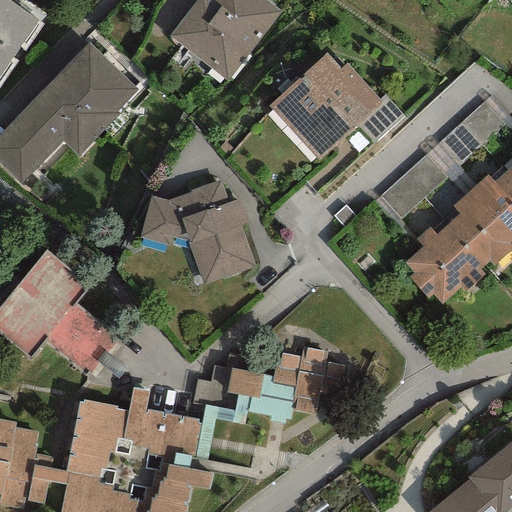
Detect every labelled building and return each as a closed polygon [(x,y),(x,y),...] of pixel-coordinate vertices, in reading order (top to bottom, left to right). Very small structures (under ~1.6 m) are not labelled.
[(0,0),(0,84),(16,61),(12,58),(20,47),(25,50),(33,39),(44,24),(37,20),(8,0),(0,0)] [(281,13),(264,0),(196,0),(168,36),(226,81),(281,13)] [(89,43),(0,133),(0,165),(19,184),(61,141),(77,157),(119,115),(116,112),(137,90),(89,43)] [(326,53),(268,104),(319,162),(360,126),(375,142),(403,117),(384,95),(378,100),(346,64),(340,69),(326,53)] [(424,154),(379,194),(398,215),(443,176),(424,154)] [(511,179),(505,172),(494,182),(488,175),(471,190),(511,234),(511,179)] [(167,200),(150,196),(138,237),(169,248),(172,238),(187,240),(203,285),(254,267),(241,225),(247,223),(237,198),(228,203),(219,181),(189,190),(191,192),(167,200)] [(511,241),(511,234),(471,190),(453,207),(459,213),(447,224),(483,266),(489,261),(494,266),(511,249),(511,246),(509,244),(511,241)] [(483,266),(447,224),(436,234),(430,226),(415,239),(423,247),(405,263),(414,273),(410,277),(428,298),(432,294),(440,304),(460,287),(463,291),(484,274),(480,269),(483,266)] [(86,288),(46,257),(0,314),(0,333),(31,358),(44,343),(86,376),(113,342),(70,308),(86,288)] [(302,364),(279,359),(274,379),(273,385),(295,389),(290,412),(311,416),(316,395),(339,400),(345,367),(324,363),(326,354),(304,350),(302,364)] [(273,385),(274,379),(213,367),(210,384),(199,382),(195,403),(207,405),(202,427),(193,473),(202,475),(213,420),(246,426),(248,414),(267,418),(268,423),(284,426),(285,422),(288,423),(290,412),(295,389),(273,385)] [(126,414),(81,405),(67,478),(65,486),(60,511),(187,511),(191,492),(205,495),(208,478),(202,475),(193,473),(202,427),(197,426),(198,422),(148,413),(152,393),(131,389),(126,414)] [(0,507),(21,511),(22,503),(41,507),(46,482),(65,486),(67,478),(45,474),(47,461),(30,458),(34,436),(12,432),(13,426),(0,423),(0,507)] [(469,479),(428,511),(511,511),(511,509),(510,507),(511,506),(511,441),(467,477),(469,479)]
